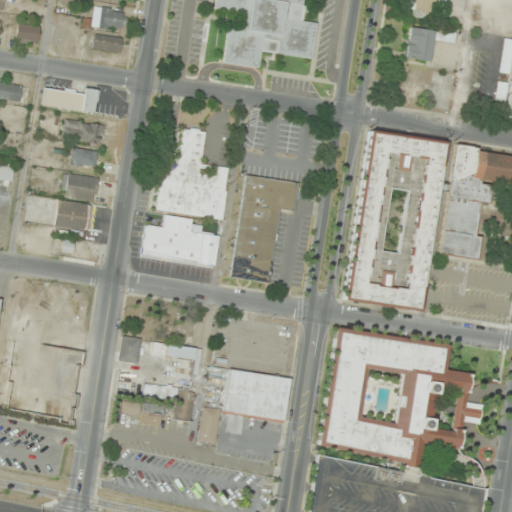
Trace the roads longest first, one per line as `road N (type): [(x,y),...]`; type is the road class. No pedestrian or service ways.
road 1 (residential): [(284,511),(368,0)]
road 2 (tertiary): [(77,511),(158,0)]
road 3 (residential): [(511,343),(0,263)]
road 4 (residential): [(511,137),(0,59)]
